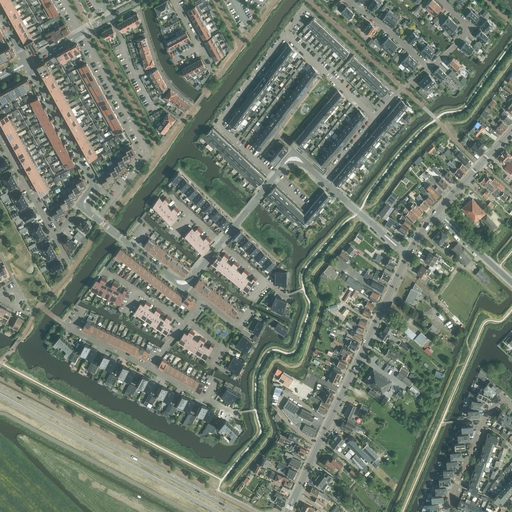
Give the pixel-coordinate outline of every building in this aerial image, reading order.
[(43,9),(54,3),(53,3),(51,0),(47,0),(40,4),(41,4),(43,3),(45,7),(43,9)] [(373,0),(368,7),(370,9),(369,10),(373,12),(377,6),(379,7),(381,4),(380,3),(381,1),(378,0),(373,0)] [(425,7),(424,8),(428,12),(429,12),(437,3),(436,3),(432,0),(428,0),(427,3),(428,4),(425,7)] [(4,6),(6,10),(14,6),(12,1),(4,6)] [(163,1),(161,2),(168,14),(166,11),(171,9),(171,8),(172,7),(170,3),(168,4),(167,1),(164,2),(163,1)] [(168,14),(161,2),(157,4),(158,5),(155,7),(157,10),(156,11),(158,15),(159,14),(161,17),(168,14)] [(43,9),(46,13),(56,8),(53,3),(54,3),(43,9)] [(437,3),(429,12),(433,16),(434,15),(441,8),(437,3)] [(197,5),(187,10),(190,15),(198,11),(200,10),(197,5)] [(6,10),(9,15),(17,11),(14,6),(6,10)] [(340,10),(349,18),(354,13),(346,6),(344,8),(343,7),(340,10)] [(56,8),(46,13),(48,18),(59,13),(56,8)] [(465,14),(474,23),(478,17),(479,16),(475,12),(474,13),(470,9),(465,14)] [(200,10),(198,11),(190,15),(193,20),(201,16),(203,15),(200,10)] [(9,15),(12,20),(20,15),(17,11),(9,15)] [(380,19),(386,23),(392,15),(388,12),(385,15),(384,14),(380,19)] [(137,13),(132,16),(136,24),(141,21),(137,13)] [(12,20),(14,25),(22,20),(20,15),(12,20)] [(392,15),(386,23),(392,27),(395,23),(397,24),(399,20),(392,15)] [(132,16),(127,19),(131,27),(136,24),(132,16)] [(193,20),(195,25),(203,20),(201,16),(193,20)] [(440,26),(445,30),(453,22),(448,17),(444,21),(443,20),(440,23),(441,25),(440,26)] [(306,26),(311,30),(318,22),(317,22),(316,20),(314,18),(306,26)] [(127,19),(122,21),(127,29),(131,27),(127,19)] [(203,20),(195,25),(198,30),(206,25),(208,24),(205,19),(203,20)] [(14,25),(17,29),(25,25),(22,20),(14,25)] [(480,27),(485,32),(486,33),(493,26),(492,25),(487,20),(480,27)] [(127,29),(122,21),(117,24),(122,32),(127,29)] [(313,35),(322,25),(321,25),(321,26),(320,24),(318,22),(311,30),(314,33),(313,35)] [(453,22),(445,30),(449,34),(450,33),(452,34),(455,31),(453,30),(457,26),(453,22)] [(59,24),(64,35),(65,35),(64,34),(70,31),(68,27),(67,28),(65,23),(60,26),(59,24)] [(363,32),(369,36),(376,27),(370,23),(363,32)] [(54,27),(59,37),(64,34),(64,35),(59,24),(54,27)] [(17,29),(19,34),(28,30),(25,25),(17,29)] [(198,30),(200,34),(208,30),(206,25),(198,30)] [(317,39),(318,37),(326,29),(325,29),(323,28),(324,27),(322,25),(313,35),(317,39)] [(50,31),(55,40),(55,39),(59,37),(54,27),(55,29),(50,31)] [(112,27),(107,29),(111,37),(116,34),(112,27)] [(111,37),(107,29),(102,32),(106,40),(111,37)] [(320,42),(321,42),(330,33),(329,33),(327,31),(328,31),(326,29),(318,37),(322,40),(320,42)] [(476,36),(480,40),(479,41),(482,44),(483,43),(485,44),(489,39),(479,29),(476,33),(478,34),(476,36)] [(19,34),(22,39),(30,34),(28,30),(19,34)] [(208,30),(200,34),(203,39),(211,35),(208,30)] [(405,38),(406,39),(411,44),(419,35),(414,30),(413,32),(412,31),(405,38)] [(45,34),(50,42),(55,40),(50,31),(45,34)] [(186,31),(181,34),(185,41),(190,39),(186,31)] [(326,44),(334,37),(333,36),(333,37),(331,35),(332,35),(330,33),(321,42),(325,46),(326,44)] [(22,39),(25,44),(33,39),(30,34),(22,39)] [(35,44),(38,49),(50,42),(45,34),(47,37),(46,38),(42,40),(35,44)] [(175,34),(170,36),(176,47),(180,44),(175,34)] [(175,34),(180,44),(185,41),(181,34),(176,36),(175,34)] [(134,40),(136,47),(148,44),(145,37),(144,35),(141,36),(139,37),(139,39),(134,40)] [(176,47),(170,36),(165,39),(167,42),(166,43),(168,45),(169,46),(170,49),(171,49),(176,47)] [(380,46),(385,50),(394,40),(393,40),(393,41),(387,36),(380,43),(381,45),(380,46)] [(204,41),(207,46),(217,40),(215,41),(212,37),(204,41)] [(326,44),(330,48),(338,40),(337,40),(335,39),(336,38),(334,37),(326,44)] [(27,48),(35,44),(33,39),(25,44),(27,48)] [(207,46),(210,51),(220,45),(217,40),(207,46)] [(330,48),(334,52),(341,44),(339,43),(340,42),(338,40),(330,48)] [(394,40),(385,50),(389,54),(390,53),(392,54),(395,51),(393,50),(397,46),(396,44),(396,43),(394,40)] [(460,49),(468,55),(469,54),(470,55),(475,49),(465,42),(461,48),(460,49)] [(35,44),(27,48),(27,49),(27,48),(30,54),(35,52),(34,51),(38,49),(35,44)] [(71,46),(71,47),(77,57),(76,55),(81,52),(78,48),(79,48),(77,44),(71,47),(71,46)] [(136,47),(138,53),(149,49),(148,44),(136,47)] [(285,48),(283,50),(291,56),(296,51),(288,44),(284,48),(285,48)] [(334,52),(338,55),(345,48),(345,47),(345,48),(343,46),(344,46),(341,44),(334,52)] [(421,51),(429,57),(434,52),(435,51),(427,44),(426,45),(421,51)] [(210,51),(212,55),(222,50),(220,45),(210,51)] [(4,47),(9,58),(10,58),(9,57),(15,54),(13,50),(12,50),(10,46),(5,49),(4,47)] [(4,47),(0,48),(0,51),(4,60),(9,57),(9,58),(4,47)] [(71,47),(66,50),(72,60),(77,57),(71,47)] [(345,48),(338,55),(342,59),(350,51),(349,51),(347,50),(348,50),(345,48)] [(62,52),(61,52),(66,60),(71,58),(72,60),(66,50),(62,52)] [(222,50),(212,55),(215,60),(219,58),(220,59),(222,57),(222,56),(225,55),(222,50)] [(281,52),(279,55),(290,63),(290,62),(288,61),(291,56),(283,50),(282,52),(281,52)] [(62,52),(57,55),(62,63),(66,60),(61,52),(62,52)] [(407,53),(400,60),(402,62),(400,63),(404,67),(405,67),(413,59),(412,58),(407,53)] [(141,63),(152,60),(152,59),(151,54),(142,57),(144,62),(141,63)] [(57,55),(47,60),(50,65),(60,60),(61,63),(62,63),(57,55)] [(278,57),(276,60),(286,67),(290,63),(279,55),(278,57)] [(346,63),(350,67),(358,59),(357,59),(355,58),(356,57),(354,55),(346,63)] [(447,64),(456,72),(461,67),(459,66),(461,65),(453,58),(452,59),(451,58),(448,61),(449,62),(447,64)] [(152,60),(141,63),(143,68),(154,65),(152,59),(152,60)] [(201,59),(196,61),(202,72),(201,69),(205,66),(201,59)] [(350,67),(354,71),(362,63),(361,62),(361,63),(359,61),(360,61),(358,59),(350,67)] [(413,59),(405,67),(406,66),(412,71),(419,64),(418,63),(413,59)] [(39,71),(50,65),(47,60),(41,64),(41,63),(37,65),(40,71),(39,71)] [(274,62),(272,64),(280,71),(284,66),(286,68),(286,67),(276,60),(275,60),(276,60),(274,62)] [(196,61),(191,64),(197,74),(202,72),(196,61)] [(76,69),(79,74),(90,68),(89,68),(87,63),(76,69)] [(354,71),(358,74),(366,66),(365,66),(365,67),(363,65),(364,65),(362,63),(354,71)] [(191,64),(186,66),(192,77),(197,74),(191,64)] [(270,66),(268,69),(277,76),(280,71),(272,64),(272,65),(271,67),(270,66)] [(40,71),(42,76),(53,70),(50,65),(39,71),(40,71)] [(192,77),(186,66),(181,69),(182,70),(183,72),(184,74),(183,74),(185,77),(185,76),(187,80),(192,77)] [(312,66),(308,71),(316,78),(316,77),(317,75),(318,76),(319,73),(312,66)] [(358,74),(362,78),(370,70),(369,70),(367,69),(368,68),(366,66),(358,74)] [(434,72),(442,81),(447,76),(439,67),(434,72)] [(79,74),(82,78),(92,73),(89,68),(90,68),(79,74)] [(149,73),(152,78),(159,74),(157,69),(149,73)] [(267,71),(265,74),(273,80),(277,76),(268,69),(269,70),(267,71)] [(42,76),(45,80),(53,76),(51,71),(53,70),(42,76)] [(364,83),(373,74),(371,72),(372,72),(370,70),(362,78),(366,81),(364,83)] [(308,71),(304,76),(313,82),(313,81),(314,80),(316,78),(308,71)] [(82,78),(84,83),(95,77),(94,77),(92,73),(82,78)] [(152,78),(154,83),(162,78),(159,74),(152,78)] [(263,76),(261,79),(270,85),(273,80),(265,74),(265,75),(264,76),(263,76)] [(364,83),(368,87),(377,78),(377,77),(377,78),(375,76),(376,76),(373,74),(364,83)] [(426,75),(423,77),(432,87),(436,83),(435,82),(429,74),(427,76),(426,75)] [(45,80),(48,85),(56,80),(53,76),(45,80)] [(304,76),(301,80),(310,86),(309,86),(311,84),(313,82),(304,76)] [(84,83),(87,88),(97,82),(95,78),(95,77),(84,83)] [(432,87),(423,77),(423,78),(424,78),(418,84),(422,88),(424,87),(426,90),(427,91),(432,87)] [(22,81),(27,89),(32,87),(30,83),(31,82),(28,78),(23,81),(22,81)] [(154,83),(157,87),(165,83),(162,78),(154,83)] [(368,87),(372,91),(381,81),(379,80),(379,79),(377,78),(368,87)] [(260,81),(257,84),(268,91),(266,90),(270,85),(261,79),(260,81)] [(48,85),(50,90),(58,85),(56,80),(48,85)] [(301,80),(298,84),(306,91),(306,90),(307,88),(308,89),(310,86),(301,80)] [(22,81),(18,84),(22,92),(27,89),(22,81)] [(376,94),(385,85),(383,84),(383,83),(381,81),(372,91),(374,89),(378,92),(376,94)] [(89,93),(100,87),(97,82),(87,88),(89,87),(92,91),(89,93)] [(165,83),(157,87),(160,92),(167,88),(165,83)] [(13,86),(19,97),(18,95),(22,92),(18,84),(13,86)] [(256,86),(254,88),(264,96),(268,91),(257,84),(258,84),(256,86)] [(298,84),(295,89),(303,95),(303,94),(304,93),(305,93),(306,91),(298,84)] [(50,90),(53,94),(61,90),(58,85),(50,90)] [(385,85),(376,94),(380,98),(389,89),(389,88),(389,89),(387,87),(385,85)] [(502,88),(510,94),(511,91),(511,90),(504,85),(502,88)] [(13,87),(8,89),(14,99),(19,97),(13,86),(13,87)] [(89,93),(92,97),(102,92),(100,87),(89,93)] [(252,90),(250,93),(261,101),(264,96),(254,88),(254,89),(253,91),(252,90)] [(3,91),(8,100),(13,97),(14,99),(8,89),(4,92),(3,91)] [(163,99),(168,103),(175,93),(170,89),(163,99)] [(295,89),(291,93),(300,99),(301,97),(303,95),(295,89)] [(53,94),(55,99),(64,95),(61,90),(53,94)] [(334,93),(333,95),(341,101),(345,97),(337,90),(334,93)] [(4,92),(0,93),(0,96),(3,102),(8,100),(3,91),(4,92)] [(92,97),(95,102),(105,96),(102,92),(92,97)] [(169,100),(174,104),(179,96),(175,93),(168,103),(169,100)] [(249,95),(247,98),(255,104),(259,100),(261,101),(250,93),(250,94),(249,95)] [(291,93),(288,97),(297,104),(297,103),(296,103),(298,101),(298,102),(300,99),(291,93)] [(55,99),(58,104),(66,99),(64,95),(55,99)] [(331,98),(330,99),(338,105),(341,101),(333,95),(330,97),(331,98)] [(95,102),(97,107),(108,101),(105,97),(105,96),(95,102)] [(174,104),(178,107),(183,100),(179,96),(174,104)] [(288,97),(285,102),(293,108),(293,107),(294,106),(295,106),(297,104),(288,97)] [(30,102),(33,107),(41,103),(38,98),(30,102)] [(245,100),(243,103),(251,109),(255,104),(247,98),(246,98),(247,99),(245,100)] [(58,104),(61,109),(69,104),(66,99),(58,104)] [(327,102),(326,103),(334,109),(338,105),(330,99),(329,99),(327,101),(327,102)] [(398,102),(396,104),(404,111),(408,106),(400,99),(400,100),(398,103),(398,102)] [(183,100),(178,107),(184,111),(189,104),(183,100)] [(488,105),(492,108),(496,103),(492,100),(488,105)] [(97,107),(100,112),(111,106),(110,106),(108,101),(97,107)] [(285,102),(282,106),(290,112),(291,110),(292,110),(293,108),(285,102)] [(33,107),(35,112),(43,107),(41,103),(33,107)] [(241,105),(239,107),(248,114),(251,109),(243,103),(242,105),(241,105)] [(324,106),(323,107),(331,114),(334,109),(326,103),(323,106),(324,106)] [(61,109),(63,113),(71,109),(69,104),(61,109)] [(393,107),(392,109),(400,116),(404,111),(396,104),(396,105),(394,108),(393,107)] [(100,112),(103,116),(113,111),(110,106),(111,106),(100,112)] [(282,106),(278,110),(287,117),(287,116),(288,114),(288,115),(290,112),(282,106)] [(35,112),(38,116),(46,112),(43,107),(35,112)] [(238,110),(236,112),(244,119),(248,114),(239,107),(239,108),(240,108),(238,110)] [(320,110),(319,111),(327,118),(331,114),(323,107),(322,107),(320,110)] [(63,113),(66,118),(74,114),(71,109),(63,113)] [(357,109),(353,113),(364,122),(364,121),(363,121),(365,119),(365,120),(367,118),(357,109)] [(389,112),(387,114),(396,121),(400,116),(392,109),(391,110),(392,110),(390,113),(389,112)] [(278,110),(275,114),(283,121),(284,121),(283,120),(285,119),(287,117),(278,110)] [(501,114),(503,116),(501,118),(503,120),(508,124),(511,120),(511,119),(507,115),(508,114),(504,110),(501,114)] [(103,116),(105,121),(116,115),(115,115),(113,111),(103,116)] [(317,114),(316,115),(324,122),(327,118),(319,111),(319,112),(319,111),(317,114)] [(38,116),(40,121),(49,117),(46,112),(38,116)] [(234,114),(232,117),(241,123),(244,119),(236,112),(236,113),(235,115),(234,114)] [(162,116),(172,123),(171,123),(172,124),(175,119),(168,113),(165,117),(162,116)] [(355,115),(352,119),(360,126),(360,125),(361,123),(362,124),(364,122),(353,113),(355,115)] [(66,118),(68,123),(77,118),(74,114),(66,118)] [(275,114),(272,119),(280,125),(281,123),(282,123),(283,121),(275,114)] [(385,117),(383,120),(391,126),(396,121),(387,114),(387,115),(385,118),(385,117)] [(1,124),(10,120),(7,115),(0,118),(0,121),(2,124),(1,124)] [(105,121),(108,126),(118,120),(115,115),(116,115),(105,121)] [(245,123),(250,125),(254,118),(250,115),(245,123)] [(313,118),(312,119),(320,126),(324,122),(316,115),(316,116),(315,115),(313,118)] [(162,116),(159,120),(168,127),(171,123),(172,123),(162,116)] [(40,121),(43,126),(51,121),(49,117),(40,121)] [(241,123),(232,117),(232,118),(231,119),(228,122),(236,129),(241,123)] [(2,124),(4,129),(14,123),(12,118),(10,120),(1,124),(2,124)] [(68,123),(71,128),(79,123),(77,118),(68,123)] [(272,119),(268,123),(277,130),(277,129),(278,127),(278,128),(280,125),(272,119)] [(310,122),(309,124),(317,130),(320,126),(312,119),(312,120),(310,122)] [(352,119),(348,123),(357,130),(357,129),(356,129),(358,128),(360,126),(352,119)] [(500,119),(496,123),(504,130),(507,126),(500,119)] [(110,130),(121,125),(121,124),(121,125),(118,120),(108,126),(110,125),(112,129),(110,130)] [(168,127),(159,120),(156,125),(158,127),(157,128),(164,133),(168,127)] [(381,122),(379,125),(387,131),(391,126),(383,120),(381,123),(381,122)] [(504,130),(496,123),(492,120),(490,123),(496,128),(494,130),(500,134),(504,130)] [(43,126),(46,131),(54,126),(51,121),(43,126)] [(474,124),(469,131),(471,133),(473,134),(476,137),(485,127),(486,125),(482,122),(481,124),(478,121),(475,125),(474,124)] [(6,134),(15,129),(17,128),(14,123),(4,129),(7,133),(6,134)] [(71,128),(74,132),(82,128),(79,123),(71,128)] [(268,123),(265,127),(274,134),(274,133),(275,132),(277,130),(268,123)] [(348,123),(345,127),(353,134),(353,133),(354,132),(355,132),(357,130),(348,123)] [(306,127),(305,128),(313,134),(317,130),(309,124),(308,124),(306,126),(306,127)] [(121,125),(110,130),(113,135),(123,130),(121,125)] [(376,128),(375,130),(383,137),(387,131),(379,125),(377,128),(376,128)] [(46,131),(48,135),(56,131),(54,126),(46,131)] [(208,143),(219,132),(218,131),(215,129),(216,128),(214,127),(204,137),(210,141),(208,143)] [(265,127),(262,132),(270,138),(271,138),(270,138),(272,136),(274,134),(265,127)] [(345,127),(342,131),(350,138),(350,137),(351,136),(353,134),(345,127)] [(74,132),(76,137),(84,132),(82,128),(74,132)] [(303,131),(302,132),(310,138),(313,134),(305,128),(303,130),(303,131)] [(7,134),(9,138),(18,134),(15,129),(6,134),(7,134)] [(372,133),(370,135),(378,142),(383,137),(375,130),(374,130),(375,130),(372,133)] [(48,135),(51,140),(59,136),(56,131),(48,135)] [(342,131),(338,135),(346,142),(347,140),(348,140),(350,138),(342,131)] [(76,137),(79,142),(87,137),(84,132),(76,137)] [(208,143),(213,148),(224,137),(223,136),(221,134),(221,133),(219,132),(208,143)] [(262,132),(259,136),(267,142),(268,140),(269,140),(270,138),(262,132)] [(299,135),(298,136),(306,143),(310,138),(302,132),(301,132),(299,134),(299,135)] [(12,143),(20,139),(18,134),(9,138),(12,143)] [(338,135),(335,140),(343,146),(344,144),(346,142),(338,135)] [(368,138),(366,140),(374,147),(378,142),(370,135),(368,138)] [(51,140),(53,145),(62,140),(59,136),(51,140)] [(259,136),(255,140),(264,146),(265,144),(265,145),(267,142),(259,136)] [(295,140),(303,147),(303,146),(306,143),(298,136),(296,139),(295,140)] [(79,142),(82,146),(90,142),(87,137),(79,142)] [(219,153),(230,142),(229,141),(228,141),(226,139),(226,138),(224,137),(213,148),(214,149),(215,147),(220,151),(219,153)] [(387,146),(391,143),(386,137),(382,140),(387,146)] [(12,143),(15,148),(23,143),(20,139),(12,143)] [(290,143),(301,153),(306,157),(306,158),(307,158),(312,163),(323,172),(326,168),(317,160),(315,158),(311,154),(310,154),(309,153),(310,152),(305,148),(303,146),(303,147),(295,140),(294,139),(290,143)] [(53,145),(56,150),(64,145),(62,140),(53,145)] [(264,146),(255,140),(252,144),(260,152),(262,149),(262,148),(264,146)] [(335,140),(331,144),(339,150),(340,148),(341,149),(343,146),(335,140)] [(364,143),(362,145),(370,152),(374,147),(366,140),(364,143)] [(484,144),(479,140),(476,144),(475,142),(470,148),(479,155),(484,150),(481,148),(484,144)] [(17,153),(25,148),(28,147),(25,142),(23,143),(15,148),(17,152),(17,153)] [(82,146),(84,151),(92,147),(90,142),(82,146)] [(129,142),(123,145),(131,159),(130,156),(132,155),(132,156),(135,154),(132,149),(133,148),(131,144),(130,145),(129,142)] [(219,153),(224,158),(235,146),(234,145),(234,146),(231,143),(230,142),(219,153)] [(270,161),(274,165),(288,148),(284,144),(270,161)] [(331,144),(328,148),(336,155),(336,154),(337,152),(337,153),(339,150),(331,144)] [(56,150),(59,154),(67,150),(64,145),(56,150)] [(126,150),(121,153),(127,165),(128,165),(126,161),(128,160),(128,161),(131,159),(123,145),(126,150)] [(359,148),(358,150),(366,157),(370,152),(362,145),(360,148),(359,148)] [(224,158),(229,163),(240,151),(239,150),(239,151),(236,148),(237,148),(235,146),(224,158)] [(84,151),(87,156),(95,151),(92,147),(84,151)] [(17,153),(20,157),(28,153),(25,148),(17,153)] [(328,148),(324,152),(332,159),(332,158),(333,156),(334,157),(336,155),(328,148)] [(59,154),(61,159),(69,155),(67,150),(59,154)] [(355,153),(353,155),(361,162),(366,157),(358,150),(357,150),(358,151),(355,153)] [(511,155),(511,156),(505,150),(498,158),(504,164),(507,160),(509,163),(505,168),(511,174),(511,155)] [(95,151),(87,156),(89,161),(98,156),(95,151)] [(229,163),(234,168),(245,156),(244,155),(244,156),(242,153),(240,151),(229,163)] [(469,160),(460,151),(455,156),(464,164),(469,160)] [(324,152),(321,156),(329,163),(329,162),(330,161),(332,159),(324,152)] [(22,162),(31,157),(28,153),(20,157),(22,162)] [(122,155),(117,158),(123,170),(124,170),(122,167),(124,166),(127,165),(121,153),(122,155)] [(62,165),(72,159),(69,155),(61,159),(64,164),(62,165)] [(351,158),(349,160),(357,167),(361,162),(353,155),(353,156),(351,158)] [(234,168),(240,173),(251,161),(250,160),(249,161),(247,158),(245,156),(234,168)] [(321,156),(317,160),(326,168),(327,168),(325,167),(327,165),(329,163),(321,156)] [(23,162),(25,167),(33,162),(31,157),(22,162),(23,162)] [(117,158),(112,161),(119,175),(120,175),(118,172),(120,171),(120,172),(123,170),(117,158)] [(0,162),(0,170),(1,170),(2,170),(6,168),(5,167),(9,166),(8,162),(5,159),(0,162)] [(72,159),(62,165),(65,170),(75,164),(72,159)] [(347,163),(345,165),(353,172),(357,167),(349,160),(349,161),(347,163)] [(27,172),(38,166),(35,161),(33,162),(25,167),(28,171),(27,172)] [(113,163),(108,166),(115,180),(116,180),(114,177),(116,176),(116,177),(119,175),(112,161),(111,161),(113,163)] [(240,173),(245,178),(256,166),(255,165),(255,166),(252,163),(251,161),(240,173)] [(463,174),(455,166),(450,161),(448,163),(455,171),(453,173),(459,178),(463,174)] [(456,164),(455,166),(463,174),(467,169),(462,164),(459,167),(456,164)] [(342,168),(341,170),(349,177),(353,172),(345,165),(345,166),(343,168),(342,168)] [(28,171),(30,176),(38,172),(36,167),(38,166),(27,172),(28,171)] [(109,169),(104,171),(112,186),(112,185),(110,182),(112,181),(112,182),(115,180),(108,166),(107,166),(109,169)] [(245,178),(250,183),(261,171),(260,170),(257,168),(258,168),(256,166),(245,178)] [(434,166),(432,168),(439,175),(440,174),(441,173),(434,166)] [(338,173),(336,175),(344,182),(349,177),(341,170),(340,170),(341,171),(338,173)] [(112,186),(104,171),(103,171),(105,174),(99,177),(102,184),(103,183),(106,188),(108,187),(112,186)] [(261,171),(250,183),(256,188),(267,176),(265,175),(263,173),(261,171)] [(32,181),(43,175),(41,176),(38,172),(30,176),(33,181),(32,181)] [(428,172),(426,174),(428,177),(429,178),(433,182),(434,183),(436,181),(437,182),(443,189),(447,184),(441,178),(439,180),(436,177),(434,179),(428,172)] [(441,173),(443,176),(449,182),(454,178),(447,172),(445,174),(442,172),(441,173)] [(2,177),(6,184),(16,179),(14,175),(13,175),(12,173),(7,176),(6,175),(2,177)] [(172,180),(176,184),(182,177),(180,175),(181,174),(179,173),(172,180)] [(33,181),(36,186),(46,180),(45,179),(43,175),(32,181),(33,181)] [(344,182),(336,175),(336,176),(334,178),(332,180),(340,187),(344,182)] [(484,178),(480,183),(483,186),(490,192),(495,197),(500,192),(496,188),(489,182),(490,181),(501,191),(504,187),(494,178),(492,180),(487,175),(484,178)] [(81,176),(75,180),(82,192),(80,189),(82,187),(82,188),(86,186),(83,181),(84,180),(81,176)] [(176,184),(180,188),(187,180),(185,179),(184,179),(182,177),(176,184)] [(16,179),(6,184),(10,191),(14,189),(14,188),(18,185),(17,183),(18,183),(16,179)] [(36,186),(38,190),(48,185),(46,180),(36,186)] [(76,182),(71,185),(78,197),(76,194),(78,193),(82,192),(75,180),(76,182)] [(180,188),(184,191),(190,185),(188,183),(189,182),(187,180),(180,188)] [(430,193),(431,193),(435,189),(430,184),(426,188),(429,191),(427,192),(429,194),(430,193)] [(48,185),(38,190),(41,195),(51,190),(48,185)] [(72,187),(67,190),(74,202),(72,199),(74,198),(74,199),(78,197),(71,185),(72,187)] [(184,191),(188,195),(195,188),(193,186),(192,187),(190,185),(184,191)] [(266,197),(271,203),(282,191),(282,190),(282,191),(279,188),(277,186),(266,197)] [(422,186),(419,189),(422,191),(421,192),(427,198),(425,200),(430,205),(434,201),(429,195),(425,192),(427,191),(422,186)] [(190,200),(192,199),(198,192),(196,190),(197,189),(195,188),(188,195),(186,197),(190,200)] [(440,194),(435,189),(431,193),(436,198),(440,194)] [(68,193),(63,196),(70,207),(68,204),(70,203),(70,204),(74,202),(67,190),(68,193)] [(319,195),(319,196),(327,202),(332,197),(324,190),(322,193),(320,196),(319,195)] [(276,207),(287,196),(287,195),(287,196),(284,193),(285,193),(282,191),(271,203),(273,201),(278,205),(276,207)] [(192,199),(196,202),(203,195),(201,193),(200,194),(198,192),(192,199)] [(11,199),(15,205),(26,198),(24,194),(23,195),(22,193),(18,195),(17,194),(13,196),(13,197),(11,199)] [(198,208),(200,206),(206,200),(204,197),(205,197),(203,195),(196,202),(194,204),(198,208)] [(379,214),(385,219),(394,208),(391,206),(396,199),(390,195),(385,202),(387,204),(379,214)] [(418,195),(416,198),(421,203),(420,205),(425,210),(429,206),(424,201),(418,195)] [(64,198),(59,201),(66,213),(64,209),(66,208),(66,209),(70,207),(63,196),(64,198)] [(276,207),(282,212),(293,201),(292,200),(292,201),(290,198),(287,196),(276,207)] [(315,200),(315,201),(323,207),(327,202),(319,196),(317,198),(318,198),(316,201),(315,200)] [(151,207),(156,212),(168,199),(166,197),(163,201),(159,197),(151,207)] [(26,198),(15,205),(18,210),(20,209),(21,210),(25,208),(24,207),(29,204),(28,202),(29,202),(26,198)] [(160,216),(169,208),(167,205),(170,201),(168,199),(156,212),(159,215),(158,216),(159,217),(160,216)] [(461,208),(474,223),(477,221),(482,216),(485,214),(478,205),(472,199),(461,208)] [(200,206),(204,210),(211,202),(209,201),(208,202),(206,200),(200,206)] [(54,204),(55,206),(62,218),(60,215),(62,214),(63,214),(66,213),(59,201),(54,204)] [(282,212),(287,217),(298,206),(298,205),(297,206),(295,203),(293,201),(282,212)] [(311,205),(311,206),(321,214),(319,212),(323,207),(315,201),(313,203),(314,203),(311,206),(311,205)] [(204,210),(208,213),(214,207),(212,205),(213,204),(211,202),(204,210)] [(420,215),(423,211),(416,204),(415,205),(412,202),(409,204),(412,207),(420,215)] [(62,218),(55,206),(50,209),(51,211),(50,212),(52,216),(53,215),(56,220),(58,219),(59,220),(62,218)] [(287,217),(292,222),(303,211),(300,208),(301,208),(298,206),(287,217)] [(309,208),(307,211),(317,219),(321,214),(311,206),(309,208)] [(160,216),(165,221),(177,208),(175,207),(172,210),(169,208),(160,216)] [(208,213),(212,217),(219,210),(217,208),(216,209),(214,207),(208,213)] [(409,210),(411,212),(417,218),(420,215),(412,207),(409,210)] [(177,208),(165,221),(169,225),(178,217),(175,214),(179,210),(177,208)] [(405,208),(402,211),(405,213),(406,212),(407,213),(405,215),(412,223),(416,219),(411,213),(408,211),(405,208)] [(23,216),(23,220),(26,222),(29,220),(30,221),(34,219),(33,218),(37,216),(36,213),(33,210),(23,216)] [(212,217),(216,221),(222,214),(220,212),(220,211),(219,210),(212,217)] [(303,211),(292,222),(294,221),(300,226),(305,222),(304,216),(305,215),(302,212),(303,211)] [(308,212),(305,215),(304,216),(305,222),(308,225),(314,218),(316,219),(317,219),(307,211),(308,212)] [(218,226),(220,224),(227,217),(225,215),(224,216),(222,214),(216,221),(214,223),(218,226)] [(482,219),(487,225),(488,225),(493,231),(497,228),(492,221),(487,215),(482,219)] [(402,216),(400,219),(404,222),(402,224),(408,229),(411,224),(405,220),(406,219),(402,216)] [(227,217),(220,224),(224,228),(230,222),(229,221),(227,220),(228,219),(227,217)] [(390,217),(384,226),(385,226),(389,229),(392,224),(395,226),(395,225),(399,228),(398,230),(404,234),(407,229),(401,225),(397,222),(390,217)] [(76,225),(86,233),(89,231),(90,227),(88,226),(89,224),(87,221),(83,220),(82,221),(80,220),(77,222),(76,225)] [(30,228),(34,235),(44,229),(42,226),(41,226),(40,224),(35,227),(34,225),(30,228)] [(185,235),(190,240),(200,229),(198,227),(195,231),(192,228),(185,235)] [(44,229),(34,235),(38,242),(42,240),(42,238),(46,236),(45,234),(46,233),(44,229)] [(191,241),(194,244),(201,237),(198,235),(202,231),(200,229),(190,240),(191,241)] [(234,237),(238,241),(244,235),(241,233),(242,232),(240,230),(234,237)] [(433,238),(432,239),(433,239),(439,246),(445,240),(446,239),(448,237),(442,230),(441,230),(433,238)] [(247,236),(246,237),(244,235),(238,241),(242,245),(249,238),(247,236)] [(194,244),(198,249),(209,238),(207,236),(203,240),(201,237),(194,244)] [(63,242),(66,244),(66,245),(69,248),(70,247),(73,249),(76,247),(77,244),(68,237),(64,239),(63,242)] [(143,246),(149,251),(156,242),(150,238),(143,246)] [(209,238),(198,249),(203,253),(210,247),(207,244),(211,240),(209,238)] [(252,242),(249,240),(250,239),(249,238),(242,245),(246,249),(252,242)] [(149,251),(155,255),(161,247),(156,242),(149,251)] [(255,243),(254,244),(252,242),(246,249),(244,251),(248,254),(250,252),(256,245),(255,243)] [(39,249),(43,255),(55,249),(52,245),(51,245),(50,243),(46,246),(45,245),(41,247),(41,248),(39,249)] [(451,249),(457,255),(463,249),(457,243),(451,249)] [(250,252),(254,256),(260,250),(257,248),(258,247),(256,245),(250,252)] [(155,255),(161,259),(167,251),(161,247),(155,255)] [(355,252),(349,247),(346,251),(352,256),(355,252)] [(115,255),(120,259),(125,251),(121,248),(115,255)] [(55,249),(43,255),(45,254),(49,261),(53,259),(52,258),(57,255),(56,253),(57,253),(55,249)] [(456,257),(465,265),(472,258),(464,249),(456,257)] [(254,256),(258,260),(264,253),(263,251),(262,252),(260,250),(254,256)] [(120,259),(124,262),(130,254),(125,251),(120,259)] [(161,259),(166,264),(173,255),(167,251),(161,259)] [(342,252),(338,256),(345,261),(349,258),(342,252)] [(430,252),(427,256),(435,262),(437,259),(439,260),(442,256),(441,256),(436,253),(435,255),(430,252)] [(213,262),(218,267),(227,255),(225,253),(222,257),(219,255),(213,262)] [(258,260),(261,264),(267,257),(265,255),(266,254),(264,253),(258,260)] [(124,262),(128,265),(134,258),(130,254),(124,262)] [(377,254),(375,260),(379,262),(381,260),(386,263),(385,266),(391,269),(394,263),(392,262),(391,262),(390,261),(392,258),(386,256),(385,258),(377,254)] [(166,264),(172,268),(179,260),(173,255),(166,264)] [(218,267),(223,271),(229,263),(226,261),(229,257),(227,255),(218,267)] [(430,264),(429,266),(435,270),(437,266),(434,264),(435,262),(427,256),(424,261),(430,264)] [(261,264),(265,267),(272,260),(271,258),(270,259),(267,257),(261,264)] [(128,265),(132,268),(138,261),(134,258),(128,265)] [(172,268),(178,272),(184,264),(179,260),(172,268)] [(272,260),(265,267),(270,271),(276,265),(275,264),(273,262),(274,262),(272,260)] [(132,268),(137,272),(142,264),(138,261),(132,268)] [(223,271),(228,275),(237,263),(235,261),(232,265),(229,263),(223,271)] [(50,267),(50,271),(53,273),(55,272),(56,274),(60,273),(62,270),(61,269),(64,268),(63,264),(60,262),(50,267)] [(228,275),(232,278),(239,271),(236,269),(239,265),(237,263),(228,275)] [(137,272),(141,275),(147,268),(142,264),(137,272)] [(184,264),(178,272),(184,277),(190,269),(184,264)] [(4,265),(0,266),(0,269),(5,278),(9,275),(4,265)] [(320,278),(324,282),(329,276),(333,280),(339,274),(329,265),(324,272),(324,271),(320,278)] [(422,265),(419,269),(428,274),(429,271),(433,273),(435,270),(429,266),(428,268),(422,265)] [(141,275),(145,278),(151,271),(147,268),(141,275)] [(232,278),(237,282),(247,271),(245,269),(241,273),(239,271),(232,278)] [(428,274),(419,269),(417,274),(423,277),(422,279),(427,282),(429,279),(426,277),(428,274)] [(475,274),(486,285),(491,280),(480,269),(475,274)] [(145,278),(150,282),(155,274),(151,271),(145,278)] [(237,282),(242,286),(248,279),(246,277),(249,273),(247,271),(237,282)] [(373,276),(379,280),(380,278),(388,282),(391,276),(383,272),(382,275),(376,272),(373,276)] [(150,282),(154,285),(160,278),(155,274),(150,282)] [(360,292),(364,285),(354,279),(349,276),(345,281),(351,286),(354,289),(359,292),(360,292)] [(97,294),(104,278),(102,277),(100,282),(96,280),(90,288),(98,292),(97,294)] [(248,279),(242,286),(247,291),(257,279),(254,277),(251,281),(248,279)] [(97,294),(102,297),(108,286),(105,284),(107,280),(104,278),(97,294)] [(154,285),(158,288),(164,281),(160,278),(154,285)] [(372,281),(370,286),(381,292),(381,291),(382,291),(383,289),(383,288),(384,285),(377,282),(378,280),(373,278),(371,281),(372,281)] [(193,287),(199,291),(206,283),(200,279),(193,287)] [(158,288),(162,292),(168,284),(164,281),(158,288)] [(102,297),(108,300),(116,284),(113,283),(111,287),(108,286),(102,297)] [(199,291),(205,296),(211,288),(206,283),(199,291)] [(428,295),(422,290),(415,283),(412,289),(411,288),(411,289),(406,300),(405,300),(406,301),(407,303),(408,302),(413,304),(413,305),(414,305),(415,305),(417,300),(417,301),(418,300),(417,299),(420,293),(428,296),(428,295)] [(108,300),(114,302),(119,291),(116,290),(118,285),(116,284),(108,300)] [(162,292),(167,295),(172,288),(168,284),(162,292)] [(364,286),(363,288),(367,290),(366,291),(371,294),(370,297),(371,297),(370,299),(374,302),(375,300),(376,300),(379,295),(373,291),(373,290),(368,288),(364,286)] [(119,291),(114,302),(120,305),(127,290),(125,288),(122,293),(119,291)] [(167,295),(171,298),(177,291),(172,288),(167,295)] [(205,296),(211,300),(217,292),(211,288),(205,296)] [(359,292),(354,289),(352,294),(351,296),(354,298),(355,298),(359,292)] [(171,298),(175,302),(181,294),(177,291),(171,298)] [(211,300),(216,305),(223,296),(217,292),(211,300)] [(175,302),(179,305),(188,294),(185,298),(181,294),(175,302)] [(181,303),(186,306),(192,298),(188,294),(179,305),(180,305),(181,303)] [(216,305),(222,309),(228,301),(223,296),(216,305)] [(271,307),(276,310),(281,299),(276,297),(271,307)] [(192,298),(186,306),(190,310),(197,301),(192,298)] [(281,299),(276,310),(282,313),(287,302),(281,299)] [(362,304),(365,306),(371,310),(374,305),(365,299),(364,302),(362,300),(360,303),(362,304)] [(135,311),(140,315),(149,303),(147,301),(144,305),(140,303),(135,311)] [(222,309),(228,313),(234,305),(228,301),(222,309)] [(140,315),(146,319),(151,311),(148,308),(151,304),(149,303),(140,315)] [(389,307),(397,313),(396,314),(401,318),(402,319),(406,322),(408,319),(411,316),(406,311),(405,312),(392,303),(391,305),(390,306),(389,307)] [(234,305),(228,313),(234,318),(240,310),(234,305)] [(355,306),(353,308),(357,311),(368,317),(371,312),(362,307),(360,310),(359,310),(355,306)] [(146,319),(151,322),(159,310),(157,308),(154,313),(151,311),(146,319)] [(6,310),(0,320),(0,321),(5,325),(6,322),(9,324),(13,316),(11,314),(12,313),(6,310)] [(155,328),(156,326),(162,318),(158,316),(161,311),(159,310),(151,322),(149,324),(155,328)] [(156,326),(161,329),(170,317),(167,315),(164,320),(162,318),(156,326)] [(9,327),(12,328),(13,326),(18,329),(23,319),(18,316),(17,318),(14,316),(9,327)] [(355,323),(357,324),(364,327),(365,326),(366,325),(365,324),(366,322),(360,319),(361,317),(358,316),(355,323)] [(170,317),(161,329),(160,331),(165,335),(172,325),(169,323),(172,318),(170,317)] [(93,321),(88,318),(82,329),(85,330),(85,329),(88,330),(92,323),(93,321)] [(352,328),(353,326),(356,328),(355,330),(362,334),(364,329),(358,326),(351,321),(349,319),(345,324),(352,328)] [(252,331),(258,334),(261,329),(263,330),(266,324),(263,323),(258,320),(252,331)] [(274,328),(284,334),(288,329),(278,322),(274,328)] [(91,333),(92,334),(97,325),(92,323),(88,330),(91,332),(91,333)] [(428,329),(436,337),(440,331),(432,324),(428,329)] [(95,333),(98,335),(101,328),(97,325),(92,334),(94,335),(95,333)] [(387,325),(384,330),(390,334),(392,331),(396,334),(399,331),(394,327),(393,329),(387,325)] [(401,329),(412,338),(416,335),(410,330),(409,331),(404,326),(401,329)] [(348,330),(351,332),(354,334),(353,337),(359,340),(362,335),(355,331),(350,327),(348,330)] [(100,338),(102,338),(106,330),(101,328),(98,335),(101,336),(100,338)] [(105,338),(108,340),(111,332),(106,330),(102,338),(104,339),(105,338)] [(179,341),(184,344),(193,332),(190,330),(188,334),(184,332),(179,341)] [(390,334),(384,330),(379,337),(386,341),(389,336),(397,341),(398,340),(400,342),(401,340),(390,334)] [(110,342),(112,343),(116,335),(111,332),(108,340),(111,341),(110,342)] [(184,344),(190,348),(195,339),(192,337),(195,333),(193,332),(184,344)] [(421,332),(414,339),(420,345),(421,344),(423,347),(425,345),(427,342),(429,340),(426,338),(427,337),(421,332)] [(54,341),(61,347),(67,341),(63,337),(61,335),(54,341)] [(114,343),(118,344),(121,337),(116,335),(112,343),(114,344),(114,343)] [(243,335),(240,340),(249,347),(253,342),(243,335)] [(345,338),(348,340),(346,345),(354,350),(355,350),(357,345),(358,342),(346,336),(345,338)] [(120,347),(122,348),(126,339),(121,337),(118,344),(121,346),(120,347)] [(194,353),(195,351),(203,338),(201,337),(198,341),(195,339),(190,348),(188,350),(194,353)] [(195,351),(200,354),(206,346),(203,344),(205,340),(203,338),(195,351)] [(124,347),(127,349),(131,342),(126,339),(122,348),(124,349),(124,347)] [(249,347),(240,340),(236,345),(246,352),(249,347)] [(67,341),(61,347),(67,354),(74,347),(71,344),(71,345),(67,341)] [(130,352),(132,352),(136,344),(131,342),(127,349),(130,350),(130,352)] [(80,354),(86,357),(91,347),(85,344),(80,354)] [(134,352),(137,354),(140,346),(136,344),(132,352),(133,353),(134,352)] [(206,346),(200,354),(206,358),(214,345),(212,344),(209,348),(206,346)] [(140,356),(141,357),(145,349),(140,346),(137,354),(140,355),(140,356)] [(145,349),(141,357),(143,358),(144,357),(147,358),(150,351),(151,348),(151,349),(147,347),(148,347),(147,346),(146,349),(145,349)] [(91,347),(86,357),(92,360),(97,350),(91,347)] [(427,347),(424,350),(429,355),(432,352),(429,349),(427,347)] [(340,350),(339,352),(350,358),(351,355),(351,356),(352,353),(352,352),(345,349),(344,352),(340,350)] [(385,355),(394,361),(396,357),(400,359),(402,356),(395,352),(395,353),(389,349),(385,355)] [(339,352),(336,351),(335,350),(333,352),(335,353),(341,356),(341,355),(342,356),(341,359),(347,362),(348,361),(348,362),(349,360),(350,358),(339,352)] [(99,365),(105,368),(110,358),(104,355),(99,365)] [(233,357),(230,362),(241,368),(244,362),(233,357)] [(110,358),(105,368),(111,371),(116,361),(110,358)] [(161,368),(163,369),(167,361),(162,359),(158,366),(162,367),(161,368)] [(332,363),(337,365),(337,366),(344,369),(347,364),(339,360),(338,363),(333,361),(332,363)] [(165,369),(168,371),(172,364),(167,361),(163,369),(164,370),(165,369)] [(241,368),(230,362),(228,368),(238,373),(241,368)] [(170,374),(172,375),(177,367),(172,364),(168,371),(171,373),(170,374)] [(119,379),(123,381),(129,369),(123,366),(118,376),(120,377),(119,379)] [(333,371),(332,374),(340,378),(341,375),(342,373),(340,372),(341,369),(334,366),(332,371),(333,371)] [(174,375),(177,376),(181,370),(177,367),(172,375),(174,376),(174,375)] [(129,369),(123,381),(127,383),(128,381),(130,382),(135,372),(129,369)] [(365,383),(383,394),(391,381),(374,369),(365,383)] [(180,379),(181,380),(186,372),(181,370),(177,376),(180,378),(180,379)] [(436,370),(434,376),(441,379),(443,373),(436,370)] [(184,380),(187,382),(191,375),(186,372),(181,380),(183,381),(184,380)] [(400,372),(396,377),(401,381),(404,375),(400,372)] [(283,374),(278,381),(289,387),(293,380),(283,374)] [(340,378),(332,374),(330,377),(329,377),(327,382),(333,385),(335,382),(337,383),(338,381),(340,378)] [(189,385),(191,386),(195,378),(191,375),(187,382),(190,384),(189,385)] [(404,375),(401,381),(409,386),(413,381),(404,375)] [(142,391),(143,389),(149,379),(143,376),(137,386),(139,387),(138,389),(142,391)] [(193,386),(196,387),(200,381),(195,378),(191,386),(192,387),(193,386)] [(149,379),(143,389),(150,392),(155,382),(149,379)] [(200,381),(196,387),(199,389),(198,390),(200,392),(205,383),(200,381)] [(487,383),(484,387),(489,392),(492,395),(495,390),(497,388),(489,381),(489,382),(487,384),(487,383)] [(157,396),(163,399),(168,389),(162,386),(157,396)] [(412,386),(409,389),(415,393),(414,394),(416,396),(417,395),(418,395),(420,393),(412,386)] [(478,391),(476,395),(476,396),(483,399),(486,400),(488,395),(489,392),(484,387),(483,386),(482,387),(479,391),(478,391)] [(221,397),(226,400),(232,390),(227,387),(224,393),(221,397)] [(326,391),(325,394),(333,398),(334,395),(335,393),(327,389),(324,388),(323,390),(326,391)] [(168,389),(163,399),(162,401),(166,404),(167,401),(169,402),(174,393),(168,389)] [(232,390),(226,400),(232,404),(238,393),(232,390)] [(333,398),(325,394),(323,397),(320,395),(319,397),(322,399),(330,403),(331,401),(333,398)] [(182,411),(183,409),(188,399),(182,395),(177,405),(179,406),(178,409),(182,411)] [(472,400),(471,405),(478,407),(482,407),(483,402),(482,402),(483,399),(476,396),(476,395),(475,395),(472,400)] [(311,396),(309,399),(317,404),(319,400),(311,396)] [(188,399),(183,409),(189,412),(194,402),(188,399)] [(282,408),(282,409),(296,426),(297,425),(298,426),(299,426),(299,427),(300,428),(301,429),(302,429),(301,430),(313,436),(315,432),(316,431),(316,430),(316,428),(310,425),(310,424),(311,424),(312,424),(312,423),(312,422),(314,417),(310,416),(312,413),(302,408),(301,409),(299,408),(299,406),(288,399),(283,407),(284,407),(283,408),(282,408)] [(316,410),(317,411),(325,414),(329,406),(321,402),(318,409),(317,408),(316,410)] [(344,415),(351,418),(356,407),(349,403),(346,411),(345,411),(344,415)] [(197,415),(203,418),(208,408),(202,405),(197,415)] [(471,405),(470,405),(469,405),(470,405),(469,411),(468,411),(469,416),(479,415),(479,410),(478,407),(471,405)] [(208,408),(203,418),(209,421),(214,411),(208,408)] [(499,424),(500,424),(507,414),(505,413),(502,410),(496,419),(501,422),(499,424)] [(500,424),(504,427),(511,417),(509,415),(507,414),(500,424)] [(219,427),(226,433),(232,426),(228,423),(228,422),(226,420),(219,427)] [(343,422),(340,428),(346,431),(349,433),(350,433),(350,432),(352,428),(354,430),(355,430),(356,430),(356,429),(359,430),(360,429),(361,427),(358,426),(356,425),(356,424),(355,424),(351,422),(349,421),(348,421),(347,420),(346,423),(343,422)] [(462,426),(462,431),(468,431),(473,431),(472,425),(472,422),(462,423),(462,426)] [(232,426),(226,433),(232,439),(239,432),(236,430),(232,426)] [(285,436),(297,441),(299,436),(287,431),(285,436)] [(458,435),(458,440),(464,440),(469,439),(469,434),(468,434),(468,431),(462,431),(458,431),(458,432),(458,435)] [(334,438),(334,439),(341,444),(344,447),(347,443),(367,463),(371,458),(348,435),(345,439),(338,433),(336,435),(334,437),(334,438)] [(486,438),(486,439),(495,442),(497,436),(487,433),(486,436),(487,436),(486,438)] [(290,443),(292,440),(281,435),(280,438),(284,440),(290,443)] [(331,442),(330,444),(337,449),(341,444),(334,439),(333,439),(332,439),(331,441),(331,442)] [(454,444),(455,449),(461,448),(465,448),(465,443),(464,440),(458,440),(454,440),(454,441),(455,443),(454,444)] [(483,445),(482,448),(492,452),(494,446),(485,443),(484,445),(483,445)] [(293,446),(292,450),(294,451),(294,452),(297,453),(298,453),(300,454),(301,454),(304,455),(306,450),(300,447),(301,446),(298,445),(297,445),(295,444),(294,446),(293,446)] [(450,452),(451,457),(451,458),(457,457),(462,457),(461,451),(461,448),(455,449),(450,449),(451,449),(451,452),(450,452)] [(482,450),(481,453),(490,457),(492,452),(482,448),(483,448),(482,450)] [(284,454),(287,456),(286,458),(290,460),(289,464),(298,469),(299,465),(300,465),(301,463),(301,462),(292,458),(293,455),(286,451),(284,454)] [(478,458),(488,462),(490,457),(481,453),(481,454),(480,455),(479,458),(478,458)] [(351,458),(355,463),(354,464),(355,465),(356,464),(361,470),(365,465),(355,454),(351,458)] [(324,464),(332,470),(334,466),(339,469),(343,464),(333,457),(331,460),(328,458),(326,461),(325,460),(323,463),(324,463),(324,464)] [(447,461),(447,466),(453,466),(458,466),(457,460),(457,457),(451,458),(451,457),(447,458),(447,461)] [(476,463),(485,466),(487,461),(488,462),(478,458),(477,461),(476,463)] [(277,466),(286,469),(284,473),(293,478),(294,477),(295,477),(295,475),(295,474),(296,471),(287,467),(288,466),(279,462),(277,466)] [(475,466),(474,468),(483,471),(485,466),(476,463),(475,466)] [(443,470),(443,475),(449,475),(454,474),(454,469),(453,469),(453,466),(447,466),(443,467),(443,470)] [(352,468),(349,472),(356,478),(359,474),(352,468)] [(473,470),(472,473),(482,476),(483,471),(474,468),(473,470)] [(280,482),(280,483),(283,485),(284,485),(285,487),(286,488),(288,487),(289,488),(291,482),(288,480),(289,478),(271,470),(268,477),(280,482)] [(317,476),(328,484),(333,477),(327,473),(325,475),(320,472),(319,473),(317,475),(317,476)] [(470,478),(480,482),(482,476),(472,473),(471,476),(471,478),(470,478)] [(439,479),(440,484),(446,483),(446,484),(450,483),(450,478),(449,475),(443,475),(439,475),(439,476),(440,479),(439,479)] [(328,484),(317,476),(316,477),(314,479),(315,480),(314,481),(318,485),(317,487),(323,491),(328,484)] [(470,481),(469,483),(478,487),(480,482),(470,478),(469,481),(470,481)] [(435,487),(436,492),(436,493),(442,492),(447,492),(446,486),(446,484),(446,483),(440,484),(435,484),(436,484),(436,487),(435,487)] [(478,487),(469,483),(468,486),(468,485),(467,489),(476,492),(478,487)] [(316,497),(318,494),(326,498),(327,496),(319,491),(312,487),(309,493),(316,497)] [(511,493),(505,487),(501,491),(508,497),(509,497),(508,497),(510,496),(511,493)] [(501,491),(497,495),(505,501),(506,500),(508,497),(501,491)] [(273,501),(282,507),(286,502),(281,499),(283,496),(276,492),(274,495),(275,495),(272,499),(274,500),(273,501)] [(432,496),(432,501),(438,501),(443,501),(442,495),(442,492),(436,493),(436,492),(432,493),(432,496)] [(337,495),(336,497),(343,503),(344,501),(337,495)] [(505,501),(497,495),(494,499),(501,506),(503,503),(505,501)] [(314,501),(323,507),(325,504),(316,498),(314,501)] [(461,511),(465,502),(460,500),(456,509),(459,510),(460,510),(461,511)] [(428,510),(429,510),(438,510),(439,509),(439,504),(438,504),(438,501),(432,501),(428,502),(428,505),(428,510)] [(472,511),(475,506),(477,503),(471,501),(470,504),(466,511),(472,511)] [(466,511),(470,504),(465,502),(461,511),(463,511),(466,511)] [(304,503),(301,508),(308,511),(312,511),(315,509),(304,503)]
